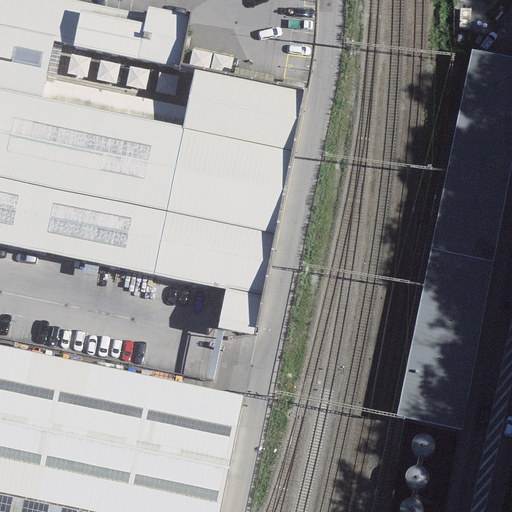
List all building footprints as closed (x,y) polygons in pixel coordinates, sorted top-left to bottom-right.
[(0,0),(0,242),(225,289),(217,327),(253,334),(304,92),(192,69),(179,66),(190,14),(148,5),(144,23),(127,20),(128,14),(62,0),(0,0)] [(511,163),(511,58),(470,50),(395,417),(458,430),(511,163)] [(218,511),(242,397),(0,345),(0,493),(90,511),(218,511)] [(450,496),(453,465),(437,463),(439,446),(418,444),(413,492),(450,496)] [(0,511),(90,511),(0,493),(0,511)]
